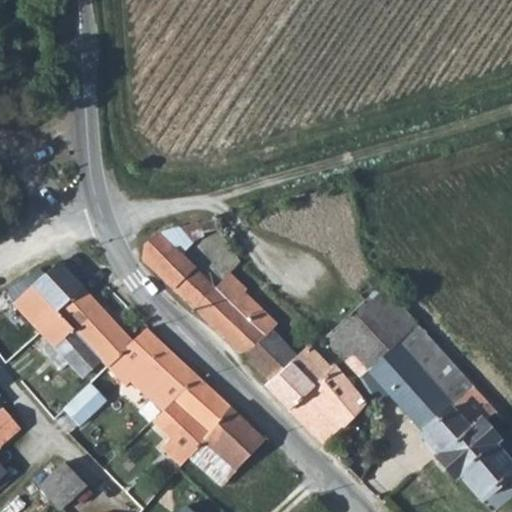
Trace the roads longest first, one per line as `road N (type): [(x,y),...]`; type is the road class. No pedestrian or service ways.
road 1 (track): [(511,111),(101,210)]
road 2 (tertiary): [(361,511),(134,280),(101,210)]
road 3 (tertiary): [(101,210),(80,0)]
road 4 (unclassified): [(0,150),(46,197),(101,210)]
